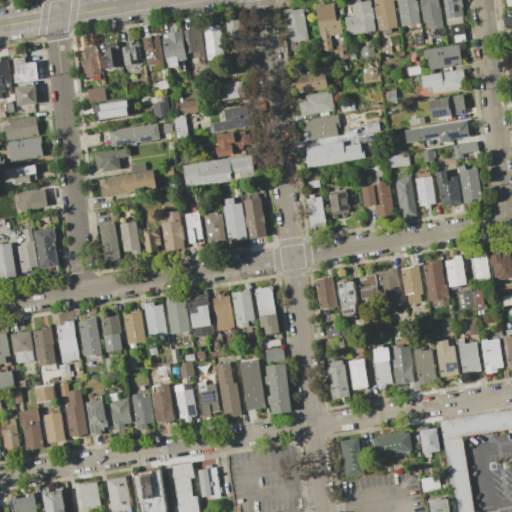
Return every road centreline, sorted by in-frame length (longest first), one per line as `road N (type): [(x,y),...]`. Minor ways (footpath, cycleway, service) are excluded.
road 1 (residential): [(0,476),(511,392)]
road 2 (residential): [(0,304),(511,221)]
road 3 (residential): [(265,0),(322,511)]
road 4 (residential): [(57,0),(82,292)]
road 5 (residential): [(481,0),(504,223)]
road 6 (residential): [(0,25),(156,0)]
